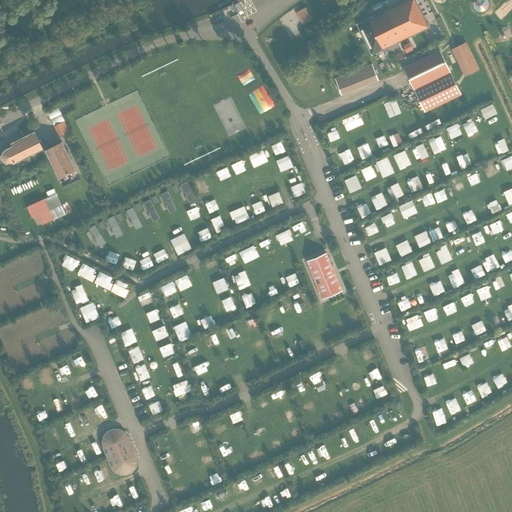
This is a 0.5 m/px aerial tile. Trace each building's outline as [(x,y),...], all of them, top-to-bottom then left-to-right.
[(398,42),(430,27),(418,5),(416,6),(413,0),(404,0),(356,24),(372,55),(388,47),(391,54),(401,49),(398,42)] [(305,7),(296,13),(303,24),(312,18),(305,7)] [(479,69),(465,42),(451,49),(464,76),(479,69)] [(414,89),(450,72),(439,50),(403,68),(414,89)] [(379,80),(372,64),(335,78),(342,94),(379,80)] [(249,70),(237,77),(244,90),(257,83),(249,70)] [(460,93),(450,72),(414,89),(424,110),(460,93)] [(249,94),(258,117),(270,112),(261,90),(249,94)] [(396,98),(383,104),(390,118),(402,113),(396,98)] [(71,101),(60,105),(64,114),(75,109),(71,101)] [(480,110),(485,120),(498,114),(493,103),(480,110)] [(343,119),(347,131),(363,125),(359,113),(343,119)] [(463,123),(468,137),(479,133),(473,119),(463,123)] [(64,120),(53,125),(58,137),(69,132),(64,120)] [(88,127),(109,176),(109,130),(105,120),(88,127)] [(450,135),(460,130),(457,124),(447,129),(450,135)] [(324,131),(330,145),(340,141),(334,127),(324,131)] [(42,148),(34,132),(12,143),(13,146),(6,149),(4,151),(3,154),(3,157),(4,160),(7,163),(10,163),(13,162),(42,148)] [(384,135),(375,139),(379,148),(388,144),(384,135)] [(389,138),(393,147),(398,144),(393,136),(389,138)] [(429,141),(434,154),(446,149),(441,136),(429,141)] [(499,155),(509,151),(504,139),(494,143),(499,155)] [(75,169),(62,142),(46,150),(59,177),(75,169)] [(275,144),(280,155),(285,153),(280,142),(275,144)] [(362,160),(373,156),(368,142),(357,147),(362,160)] [(424,143),(414,146),(418,161),(428,158),(424,143)] [(249,156),(254,167),(266,162),(261,150),(249,156)] [(405,150),(393,155),(401,170),(412,165),(405,150)] [(461,169),(472,165),(467,153),(457,157),(461,169)] [(511,154),(503,158),(507,169),(511,166),(511,154)] [(276,160),(280,172),(293,167),(289,155),(276,160)] [(335,159),(339,170),(349,167),(345,156),(335,159)] [(232,163),(237,174),(246,169),(241,159),(232,163)] [(225,164),(216,168),(219,175),(228,171),(225,164)] [(484,168),(489,179),(497,175),(492,164),(484,168)] [(372,165),(361,169),(366,181),(377,177),(372,165)] [(471,183),(479,179),(477,174),(469,177),(471,183)] [(349,192),(361,190),(357,175),(345,178),(349,192)] [(418,176),(407,180),(411,191),(422,187),(418,176)] [(210,192),(205,177),(196,180),(200,195),(210,192)] [(188,178),(180,181),(188,202),(196,198),(188,178)] [(451,182),(455,192),(465,188),(461,178),(451,182)] [(398,182),(387,187),(393,199),(404,194),(398,182)] [(302,183),(290,188),(294,198),(305,194),(302,183)] [(443,187),(433,192),(437,202),(448,198),(443,187)] [(170,211),(176,208),(168,190),(162,193),(170,211)] [(382,191),(371,196),(378,209),(388,204),(382,191)] [(269,194),(271,206),(283,203),(280,192),(269,194)] [(55,193),(26,205),(31,216),(37,214),(41,223),(64,214),(55,193)] [(421,198),(426,209),(435,205),(430,193),(421,198)] [(500,200),(503,206),(511,201),(509,195),(500,200)] [(153,219),(160,215),(150,198),(143,202),(153,219)] [(210,213),(219,210),(216,199),(207,202),(210,213)] [(399,205),(404,218),(418,212),(412,199),(399,205)] [(254,216),(266,211),(262,201),(250,206),(254,216)] [(488,203),(490,213),(500,210),(498,201),(488,203)] [(362,215),(371,211),(367,203),(358,207),(362,215)] [(192,221),(201,217),(196,205),(187,209),(192,221)] [(127,209),(135,228),(142,225),(133,206),(127,209)] [(467,222),(475,218),(472,209),(463,213),(467,222)] [(386,227),(395,222),(391,212),(381,216),(386,227)] [(211,217),(216,228),(225,224),(220,213),(211,217)] [(233,217),(235,223),(248,220),(246,213),(233,217)] [(108,217),(115,238),(123,235),(116,215),(108,217)] [(301,221),(292,225),(297,237),(307,233),(301,221)] [(450,232),(455,230),(450,221),(445,223),(450,232)] [(375,222),(365,226),(368,237),(379,233),(375,222)] [(494,237),(503,233),(499,223),(490,226),(494,237)] [(96,224),(89,229),(100,245),(107,241),(96,224)] [(470,228),(473,241),(483,238),(480,225),(470,228)] [(433,240),(442,236),(438,226),(429,230),(433,240)] [(198,230),(200,239),(211,237),(209,228),(198,230)] [(281,246),(293,240),(288,229),(276,234),(281,246)] [(414,235),(419,246),(431,240),(426,229),(414,235)] [(182,237),(173,241),(178,253),(187,249),(182,237)] [(258,241),(262,253),(273,250),(269,238),(258,241)] [(407,238),(396,244),(401,255),(412,249),(407,238)] [(245,261),(257,257),(253,245),(240,250),(245,261)] [(446,245),(436,250),(443,264),(453,259),(446,245)] [(379,263),(391,259),(387,246),(375,250),(379,263)] [(153,253),(158,262),(169,257),(164,248),(153,253)] [(104,260),(116,263),(118,253),(107,251),(104,260)] [(237,251),(225,255),(228,266),(240,263),(237,251)] [(342,290),(326,253),(307,261),(322,298),(342,290)] [(425,271),(436,265),(429,253),(419,259),(425,271)] [(72,271),(78,260),(66,254),(61,265),(72,271)] [(132,271),(136,261),(125,256),(121,266),(132,271)] [(149,256),(139,261),(143,270),(154,264),(149,256)] [(207,269),(217,265),(215,259),(205,263),(207,269)] [(493,259),(484,261),(487,271),(496,268),(493,259)] [(412,260),(401,263),(406,277),(417,273),(412,260)] [(474,277),(485,273),(481,263),(470,268),(474,277)] [(91,279),(95,268),(85,265),(81,276),(91,279)] [(294,266),(284,270),(289,282),(299,278),(294,266)] [(100,271),(95,282),(107,288),(112,277),(100,271)] [(386,275),(390,286),(400,282),(396,271),(386,275)] [(236,276),(239,288),(249,285),(245,273),(236,276)] [(453,286),(462,283),(459,273),(450,275),(453,286)] [(186,275),(176,279),(181,289),(190,285),(186,275)] [(214,281),(219,293),(228,289),(224,277),(214,281)] [(430,283),(435,294),(445,289),(440,279),(430,283)] [(118,280),(113,290),(123,296),(129,286),(118,280)] [(172,281),(161,287),(165,296),(176,291),(172,281)] [(266,283),(261,285),(266,296),(270,294),(266,283)] [(75,301),(85,298),(81,287),(71,290),(75,301)] [(222,299),(228,312),(237,309),(231,295),(222,299)] [(304,295),(300,297),(307,310),(311,308),(304,295)] [(407,296),(397,301),(402,311),(412,306),(407,296)] [(457,298),(463,311),(468,309),(462,296),(457,298)] [(79,307),(85,323),(99,317),(93,301),(79,307)] [(173,317),(182,314),(179,304),(170,307),(173,317)] [(58,306),(48,308),(49,315),(59,314),(58,306)] [(0,311),(5,318),(11,314),(7,307),(0,311)] [(266,321),(277,312),(274,307),(262,316),(266,321)] [(150,323),(160,320),(155,308),(146,311),(150,323)] [(423,315),(428,325),(438,320),(433,311),(423,315)] [(488,326),(499,322),(495,311),(485,314),(488,326)] [(200,319),(205,328),(216,323),(211,313),(200,319)] [(408,324),(419,319),(416,313),(405,317),(408,324)] [(471,324),(475,334),(486,330),(482,319),(471,324)] [(185,320),(173,326),(180,341),(192,335),(185,320)] [(151,330),(155,340),(168,335),(164,325),(151,330)] [(462,331),(453,336),(457,345),(467,341),(462,331)] [(504,349),(511,344),(511,343),(507,333),(498,338),(504,349)] [(129,335),(121,338),(124,347),(132,344),(129,335)] [(435,340),(440,354),(449,350),(444,336),(435,340)] [(73,346),(70,338),(62,341),(64,349),(73,346)] [(485,358),(494,353),(489,342),(479,347),(485,358)] [(164,356),(174,353),(170,343),(160,346),(164,356)] [(296,348),(298,353),(310,349),(308,343),(296,348)] [(285,357),(290,356),(287,344),(281,345),(285,357)] [(54,345),(43,351),(48,360),(59,354),(54,345)] [(418,361),(428,359),(426,346),(416,348),(418,361)] [(138,350),(129,354),(133,364),(142,360),(138,350)] [(469,351),(460,356),(464,365),(474,361),(469,351)] [(442,360),(444,367),(456,364),(454,357),(442,360)] [(168,365),(172,376),(182,372),(178,361),(168,365)] [(427,385),(437,382),(433,371),(424,374),(427,385)] [(493,375),(497,386),(508,382),(503,371),(493,375)] [(20,383),(29,383),(28,373),(20,374),(20,383)] [(214,378),(206,381),(210,392),(218,390),(214,378)] [(177,393),(187,389),(183,379),(173,383),(177,393)] [(488,380),(478,383),(482,395),(492,391),(488,380)] [(142,389),(145,399),(155,396),(151,386),(142,389)] [(463,391),(466,403),(476,401),(473,388),(463,391)] [(445,399),(451,413),(461,408),(455,395),(445,399)] [(152,415),(160,411),(156,402),(148,405),(152,415)] [(433,410),(435,422),(445,421),(443,409),(433,410)] [(78,415),(81,424),(90,421),(87,412),(78,415)] [(119,430),(113,429),(108,431),(104,436),(103,441),(104,447),(111,466),(115,471),(120,474),(126,474),(131,472),(135,468),(136,462),(135,456),(128,437),(124,432),(119,430)] [(386,447),(396,444),(395,438),(384,440),(386,447)] [(201,439),(194,441),(197,451),(204,448),(201,439)] [(169,450),(160,453),(162,459),(171,456),(169,450)] [(64,451),(55,455),(59,463),(67,460),(64,451)]
